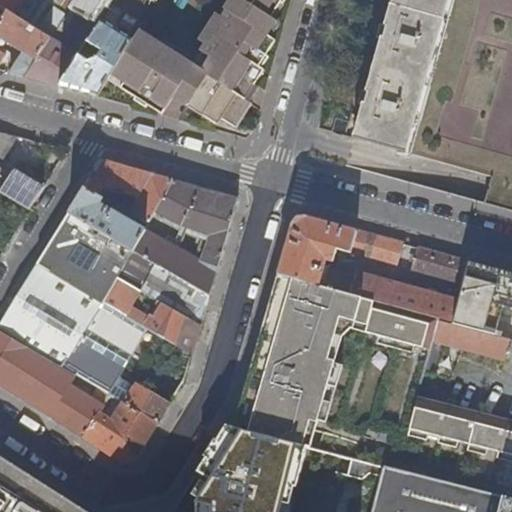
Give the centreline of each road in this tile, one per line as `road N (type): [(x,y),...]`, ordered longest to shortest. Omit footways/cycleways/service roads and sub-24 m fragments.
road 1 (residential): [(134,508),(210,378),(271,179)]
road 2 (residential): [(511,247),(271,179)]
road 3 (residential): [(271,179),(319,0)]
road 4 (residential): [(271,179),(97,134)]
road 5 (residential): [(0,284),(97,134)]
road 6 (unclassified): [(0,424),(134,508)]
